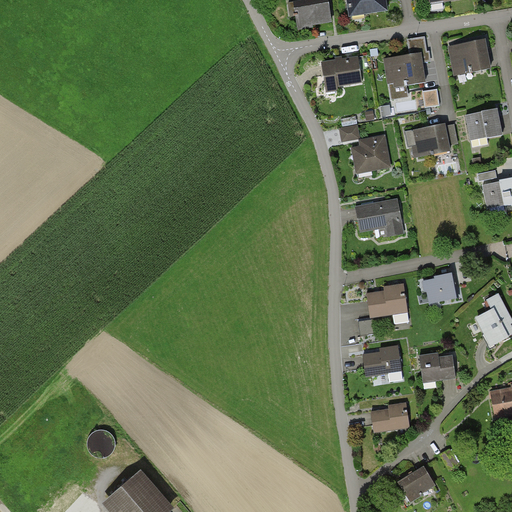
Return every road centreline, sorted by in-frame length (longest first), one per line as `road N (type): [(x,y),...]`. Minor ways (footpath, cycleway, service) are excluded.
road 1 (residential): [(282,55),(317,131),(334,197),(335,360),(357,511)]
road 2 (residential): [(282,55),(511,14)]
